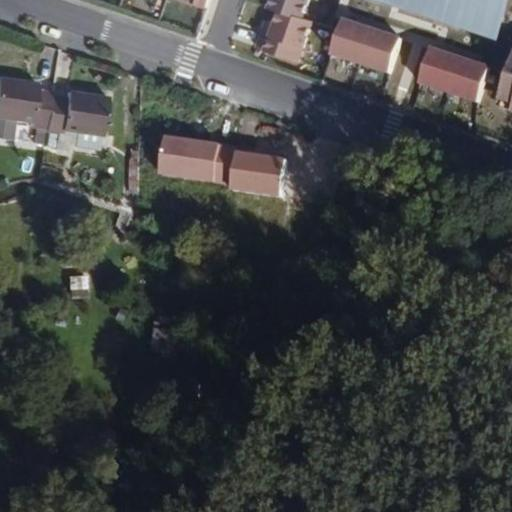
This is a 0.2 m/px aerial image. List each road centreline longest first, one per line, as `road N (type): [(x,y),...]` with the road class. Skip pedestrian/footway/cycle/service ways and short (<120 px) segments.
road 1 (secondary): [(205,61),(511,157)]
road 2 (secondary): [(21,0),(205,61)]
